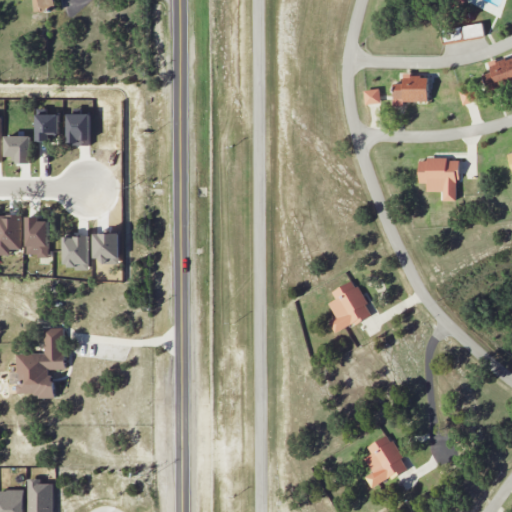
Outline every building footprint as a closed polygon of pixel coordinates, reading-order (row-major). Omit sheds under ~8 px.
[(33,0),(34,12),(46,11),(46,2),(57,2),(57,0),(33,0)] [(444,42),(484,34),(482,22),(441,30),(444,42)] [(498,88),(511,83),(511,55),(488,63),(491,72),(483,75),(490,97),(500,93),(498,88)] [(394,105),(404,106),(404,100),(428,101),(429,75),(404,74),(403,83),(394,83),(394,105)] [(473,87),(459,90),(463,104),(477,101),(473,87)] [(381,103),(379,88),(364,90),(365,104),(381,103)] [(38,141),(60,141),(59,113),(38,114),(38,141)] [(90,114),(68,113),(67,145),(90,145),(90,114)] [(32,136),(7,136),(6,160),(31,161),(32,136)] [(419,183),(428,183),(428,191),(444,191),(444,201),(458,201),(458,159),(419,159),(419,183)] [(0,214),(0,254),(10,255),(11,248),(20,248),(21,215),(0,214)] [(49,256),(49,220),(40,221),(40,216),(27,216),(27,256),(49,256)] [(89,236),(65,235),(65,267),(89,268),(89,236)] [(335,333),(372,314),(354,279),(332,291),(336,299),(329,303),(336,317),(329,321),(335,333)] [(64,328),(45,328),(45,353),(17,354),(18,365),(11,365),(11,383),(17,383),(17,396),(53,395),(53,369),(65,369),(64,328)] [(367,446),(371,454),(364,457),(372,472),(365,476),(372,488),(408,468),(389,434),(367,446)] [(53,511),(54,483),(41,483),(41,478),(28,478),(28,511),(53,511)] [(24,511),(24,490),(0,489),(0,511),(24,511)]
